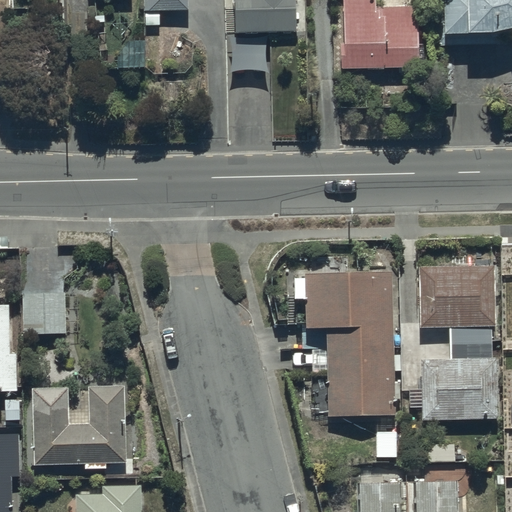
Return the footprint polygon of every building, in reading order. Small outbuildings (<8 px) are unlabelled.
[(141,0),(142,26),(158,25),(158,13),(184,12),(183,0),(141,0)] [(230,0),(231,34),(294,34),(293,0),(230,0)] [(337,0),(338,52),(336,52),(336,71),(416,71),(416,7),(374,8),(374,0),(337,0)] [(511,0),(440,0),(441,35),(485,35),(504,32),(506,43),(511,42),(511,0)] [(489,268),(413,270),(414,329),(446,328),(446,360),(416,360),(417,391),(405,391),(405,409),(418,409),(418,422),(497,420),(495,359),(491,360),(491,342),(501,342),(500,326),(491,326),(489,268)] [(297,302),(298,350),(310,350),(310,375),(323,375),(324,418),(384,416),(384,423),(389,423),(389,417),(393,416),(392,401),(398,400),(397,382),(392,383),(392,371),(399,371),(399,350),(391,350),(388,273),(298,276),(298,281),(288,281),(288,302),(297,302)] [(64,294),(19,294),(19,336),(64,336),(64,324),(71,324),(71,310),(64,310),(64,294)] [(6,308),(0,308),(0,394),(1,394),(1,420),(17,420),(17,399),(12,399),(12,353),(6,353),(6,308)] [(64,389),(28,390),(30,468),(80,467),(80,471),(102,470),(102,465),(121,465),(119,388),(84,388),(85,425),(65,425),(64,389)] [(0,511),(9,511),(9,477),(16,477),(16,435),(0,435),(0,511)] [(454,511),(454,492),(460,492),(459,483),(453,483),(453,480),(407,481),(407,511),(454,511)] [(398,511),(399,483),(351,483),(350,511),(398,511)] [(100,498),(72,498),(72,511),(137,511),(138,487),(100,487),(100,498)]
